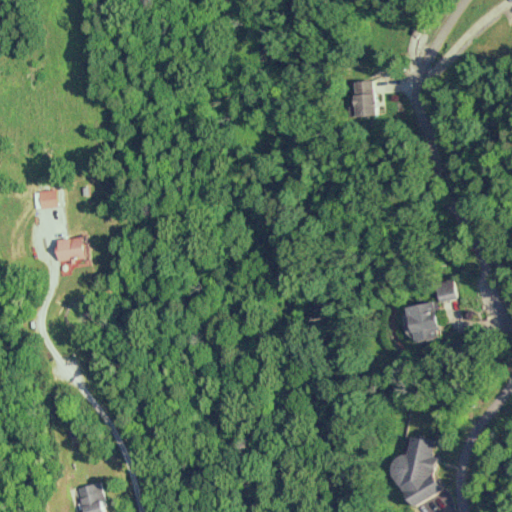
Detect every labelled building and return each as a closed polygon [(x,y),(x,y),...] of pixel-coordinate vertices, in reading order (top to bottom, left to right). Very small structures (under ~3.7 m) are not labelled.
[(360,116),(380,115),(379,80),(358,81),(360,116)] [(35,190),(36,208),(61,207),(61,189),(35,190)] [(62,262),(86,259),(87,265),(92,264),(87,235),(58,239),(62,262)] [(442,301),(458,298),(456,279),(439,282),(442,301)] [(411,306),(419,342),(443,336),(436,301),(411,306)] [(437,439),(415,435),(412,451),(399,459),(397,471),(418,506),(446,489),(436,474),(440,456),(434,455),(437,439)]
